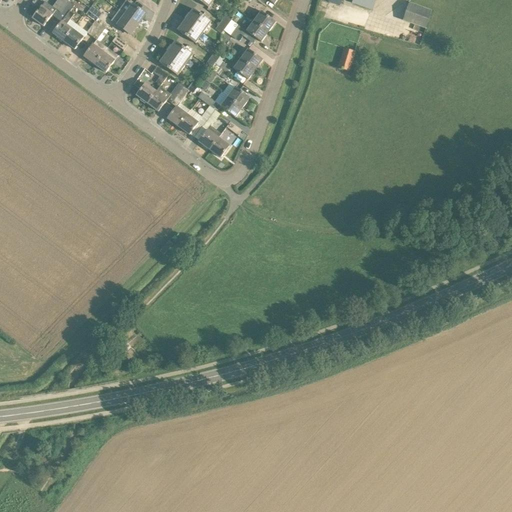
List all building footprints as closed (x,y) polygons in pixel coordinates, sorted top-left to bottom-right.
[(63,0),(55,10),(45,2),(33,19),(44,27),(52,16),(57,19),(69,3),(68,2),(65,0),(63,0)] [(197,0),(209,8),(215,0),(197,0)] [(64,42),(73,30),(67,25),(74,15),(70,12),(74,7),(69,3),(57,19),(61,23),(53,34),(64,42)] [(431,11),(409,4),(404,20),(425,27),(431,11)] [(146,15),(133,5),(126,15),(120,11),(120,12),(138,25),(146,15)] [(88,12),(99,20),(103,15),(92,7),(88,12)] [(203,34),(211,23),(194,10),(190,15),(191,15),(187,21),(203,34)] [(112,21),(131,36),(138,25),(120,12),(119,11),(112,21)] [(254,22),(269,33),(276,23),(261,12),(254,22)] [(203,34),(187,21),(182,27),(181,26),(178,31),(196,44),(203,34)] [(269,33),(254,22),(247,32),(244,30),(243,30),(231,21),(229,24),(227,26),(233,31),(239,35),(240,34),(253,44),(256,39),(262,43),(269,33)] [(92,38),(100,26),(95,22),(87,33),(87,34),(92,38)] [(73,30),(64,42),(75,50),(87,34),(87,33),(77,25),(73,30)] [(105,29),(100,26),(92,38),(96,41),(105,29)] [(229,35),(236,40),(239,35),(233,31),(229,35)] [(128,46),(120,40),(116,37),(112,43),(124,51),(128,46)] [(169,53),(185,66),(193,55),(176,42),(172,47),(173,48),(169,53)] [(95,65),(104,54),(93,46),(84,57),(95,65)] [(349,72),(355,52),(340,48),(336,60),(341,62),(339,69),(349,72)] [(263,61),(248,50),(241,60),(256,71),(263,61)] [(185,66),(169,53),(164,59),(160,64),(178,76),(185,66)] [(106,73),(115,62),(104,54),(95,65),(106,73)] [(215,65),(226,73),(230,68),(224,63),(219,59),(217,61),(215,65)] [(256,71),(241,60),(233,70),(248,81),(256,71)] [(222,78),(226,73),(215,65),(212,68),(211,70),(222,78)] [(169,76),(157,68),(153,73),(160,78),(156,83),(161,86),(169,76)] [(209,84),(205,81),(200,87),(206,91),(210,85),(209,84)] [(156,93),(147,104),(159,112),(167,101),(172,104),(184,88),(179,84),(171,96),(160,87),(156,93)] [(145,85),(137,96),(147,104),(156,93),(145,85)] [(179,104),(189,91),(187,90),(184,88),(172,104),(177,108),(179,104)] [(250,99),(235,88),(228,98),(243,109),(250,99)] [(218,105),(202,93),(198,98),(210,107),(214,110),(218,105)] [(228,98),(221,108),(235,119),(243,109),(228,98)] [(187,116),(179,127),(190,136),(198,124),(203,127),(215,111),(214,110),(210,107),(202,117),(192,110),(190,112),(187,116)] [(179,127),(187,116),(177,108),(168,119),(179,127)] [(215,111),(203,127),(208,131),(208,132),(211,127),(212,127),(221,115),(215,111)] [(231,123),(221,115),(218,118),(228,126),(231,123)] [(227,128),(238,136),(238,137),(242,131),(231,123),(228,126),(227,128)] [(221,159),(238,136),(227,128),(222,135),(219,139),(218,139),(210,150),(221,159)] [(210,150),(218,139),(208,132),(208,131),(199,143),(210,150)]
